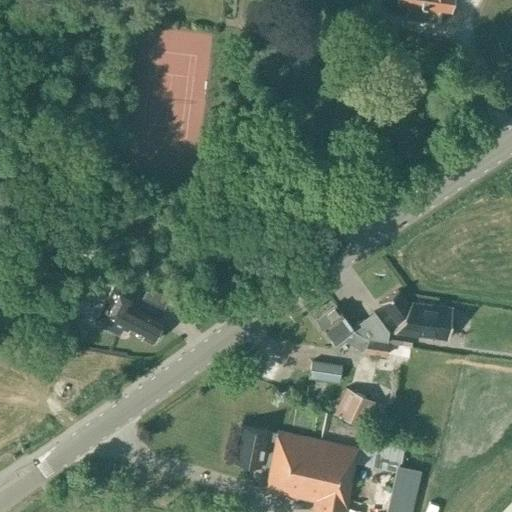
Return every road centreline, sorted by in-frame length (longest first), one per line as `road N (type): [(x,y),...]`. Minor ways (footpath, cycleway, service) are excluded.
road 1 (tertiary): [(0,498),(511,141)]
road 2 (track): [(263,511),(233,487),(126,449),(110,421)]
